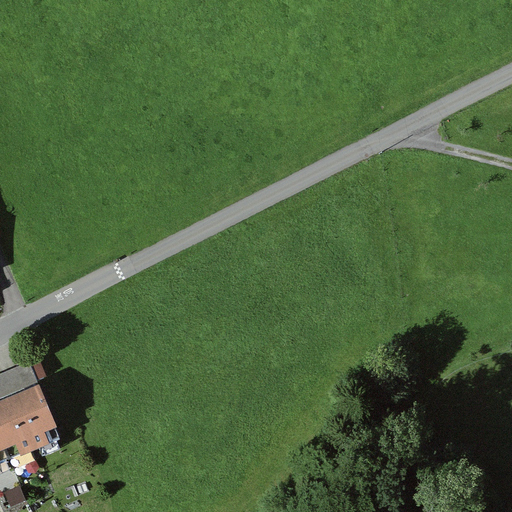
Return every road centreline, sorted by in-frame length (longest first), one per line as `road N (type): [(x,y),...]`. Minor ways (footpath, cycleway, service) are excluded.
road 1 (unclassified): [(511,74),(120,272)]
road 2 (residential): [(120,272),(0,332)]
road 3 (track): [(511,166),(394,133)]
